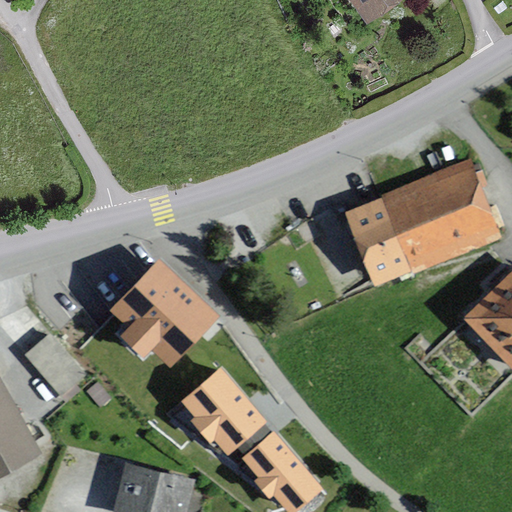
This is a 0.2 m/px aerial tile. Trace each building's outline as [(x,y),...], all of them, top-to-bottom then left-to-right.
[(405,0),(352,0),(371,25),(405,0)] [(473,164),(346,210),(374,287),(501,241),(473,164)] [(161,262),(115,313),(172,366),(219,315),(161,262)] [(511,273),(468,316),(511,362),(511,273)] [(0,362),(0,476),(49,450),(0,362)] [(294,511),(320,491),(221,375),(189,402),(229,450),(235,445),(292,511),(294,511)] [(183,511),(190,482),(130,468),(120,511),(183,511)]
